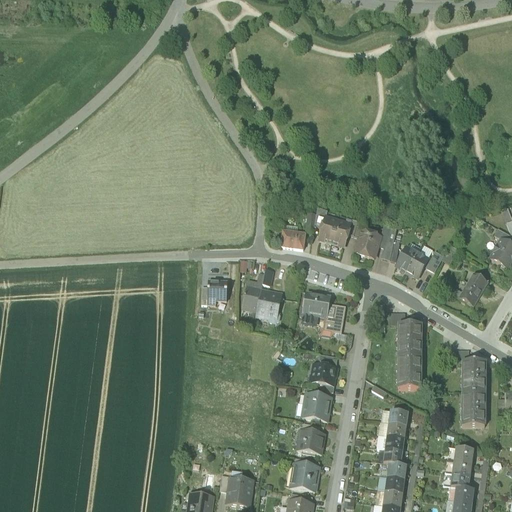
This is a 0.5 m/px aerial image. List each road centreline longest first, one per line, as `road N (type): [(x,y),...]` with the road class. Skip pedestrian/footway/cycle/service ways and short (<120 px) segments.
road 1 (residential): [(257,255),(259,173),(202,84),(178,9)]
road 2 (unclassified): [(257,255),(0,264)]
road 3 (unclassified): [(178,9),(116,85),(0,179)]
road 4 (residential): [(370,281),(334,511)]
road 5 (residential): [(357,0),(431,7),(500,0)]
road 6 (residential): [(489,346),(370,281)]
